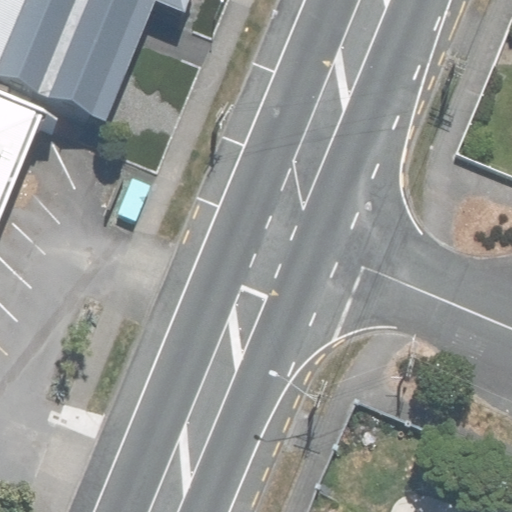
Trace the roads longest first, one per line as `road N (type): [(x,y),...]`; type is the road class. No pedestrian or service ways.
road 1 (secondary): [(161,511),(280,226)]
road 2 (residential): [(280,226),(511,324)]
road 3 (secondary): [(280,226),(373,0)]
